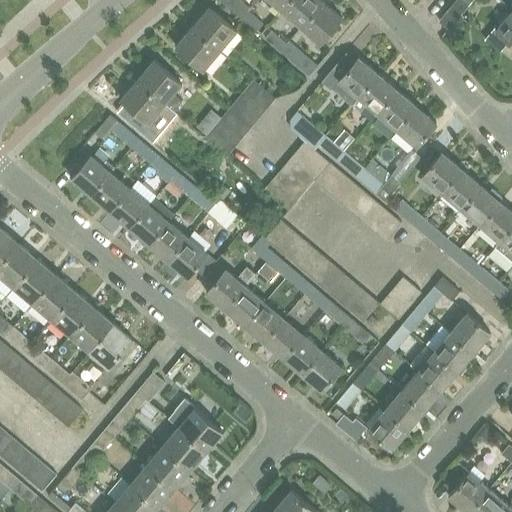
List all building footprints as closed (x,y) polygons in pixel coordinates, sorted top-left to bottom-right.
[(221,0),(241,17),(247,10),(250,6),(242,0),(221,0)] [(269,0),(281,10),(288,0),(269,0)] [(301,26),(322,0),(288,0),(281,10),(301,26)] [(322,0),(301,26),(320,43),(342,17),(322,0)] [(209,5),(192,26),(221,49),(237,29),(209,5)] [(511,9),(495,29),(494,28),(486,39),(501,51),(510,41),(511,42),(511,9)] [(262,22),(247,10),(241,17),(256,30),(262,22)] [(204,69),(221,49),(192,26),(176,46),(204,69)] [(280,50),(286,42),(272,30),(265,37),(280,50)] [(289,40),(286,42),(280,50),(309,74),(318,64),(289,40)] [(332,69),(320,83),(329,90),(330,89),(349,105),(351,103),(377,72),(358,56),(355,59),(341,76),(332,69)] [(154,59),(137,79),(166,103),(172,108),(181,98),(174,93),(183,82),(154,59)] [(377,72),(351,103),(360,111),(367,103),(377,112),(397,89),(377,72)] [(166,103),(137,79),(121,99),(149,123),(166,103)] [(245,89),(267,107),(275,97),(253,79),(245,89)] [(245,89),(237,98),(259,116),(267,107),(245,89)] [(397,89),(377,112),(397,128),(417,105),(397,89)] [(259,116),(237,98),(229,108),(251,126),(259,116)] [(417,105),(397,128),(417,145),(437,122),(417,105)] [(229,108),(221,118),(243,136),(251,126),(229,108)] [(110,114),(94,132),(104,140),(112,130),(131,146),(138,138),(110,114)] [(243,136),(221,118),(213,128),(235,146),(243,136)] [(315,148),(319,143),(326,135),(317,128),(306,140),(315,148)] [(345,151),(326,135),(319,143),(338,159),(345,151)] [(138,138),(131,146),(151,163),(158,154),(138,138)] [(305,140),(294,153),(318,174),(329,161),(305,140)] [(95,149),(91,154),(71,178),(90,193),(109,169),(114,164),(95,149)] [(442,191),(462,167),(442,150),(422,174),(442,191)] [(345,151),(338,159),(357,176),(365,167),(345,151)] [(318,174),(294,153),(283,167),(307,187),(318,174)] [(158,154),(151,163),(170,179),(177,171),(158,154)] [(318,174),(314,179),(324,187),(339,168),(330,160),(329,161),(318,174)] [(297,200),(307,187),(283,167),(273,179),(297,200)] [(365,167),(357,176),(386,200),(402,181),(392,174),(384,183),(365,167)] [(481,184),(462,167),(442,191),(461,207),(481,184)] [(348,176),(339,168),(324,187),(333,194),(348,176)] [(109,169),(90,193),(109,210),(129,186),(109,169)] [(177,171),(170,179),(189,195),(196,187),(177,171)] [(333,194),(342,202),(357,183),(348,176),(333,194)] [(297,200),(273,179),(265,189),(289,209),(297,200)] [(357,183),(342,202),(351,209),(366,191),(357,183)] [(481,184),(462,207),(481,224),(501,201),(499,199),(503,196),(493,187),(490,191),(481,184)] [(129,186),(109,210),(129,226),(148,203),(129,186)] [(208,211),(215,203),(196,187),(189,195),(208,211)] [(351,209),(359,217),(375,199),(366,191),(351,209)] [(148,203),(129,226),(149,243),(168,219),(175,211),(156,195),(148,203)] [(220,198),(215,203),(208,211),(217,219),(229,228),(240,215),(228,206),(220,198)] [(383,206),(375,199),(359,217),(368,224),(383,206)] [(414,224),(421,215),(402,199),(395,207),(414,224)] [(511,227),(511,210),(501,201),(481,224),(501,241),(511,227)] [(368,224),(377,232),(392,213),(383,206),(368,224)] [(401,221),(392,213),(377,232),(386,239),(401,221)] [(440,231),(421,215),(414,224),(433,240),(440,231)] [(168,259),(188,236),(168,219),(149,243),(168,259)] [(266,238),(271,241),(275,245),(291,226),(282,219),(266,238)] [(0,263),(18,242),(0,226),(0,263)] [(291,226),(275,245),(284,253),(300,234),(291,226)] [(511,227),(501,241),(496,246),(511,259),(511,227)] [(459,248),(440,231),(433,240),(452,256),(459,248)] [(271,241),(266,238),(262,234),(251,248),(265,260),(273,251),(267,246),(271,241)] [(308,241),(300,234),(284,253),(293,260),(308,241)] [(188,236),(168,259),(188,276),(207,253),(188,236)] [(317,249),(308,241),(293,260),(302,268),(317,249)] [(0,263),(0,274),(13,286),(37,258),(18,242),(0,263)] [(452,256),(471,273),(479,264),(459,248),(452,256)] [(317,249),(302,268),(310,275),(326,256),(317,249)] [(292,267),(273,251),(265,260),(285,276),(292,267)] [(335,264),(326,256),(310,275),(320,283),(335,264)] [(56,274),(37,258),(13,286),(32,302),(56,274)] [(344,272),(335,264),(320,283),(329,290),(344,272)] [(479,264),(471,273),(491,289),(498,280),(479,264)] [(292,267),(285,276),(304,293),(312,284),(292,267)] [(244,268),(236,277),(226,268),(206,291),(224,306),(244,283),(251,274),(244,268)] [(353,279),(344,272),(329,290),(337,298),(353,279)] [(56,274),(32,302),(51,318),(75,290),(56,274)] [(413,300),(421,291),(403,275),(395,284),(414,300),(413,300)] [(418,304),(427,311),(443,291),(452,299),(459,290),(442,276),(418,304)] [(346,305),(362,287),(353,279),(337,298),(346,305)] [(511,292),(498,280),(491,289),(510,306),(511,307),(511,292)] [(263,300),(244,283),(224,306),(244,323),(263,300)] [(331,300),(312,284),(304,293),(323,309),(331,300)] [(395,284),(388,293),(406,308),(413,300),(414,300),(395,284)] [(346,305),(355,313),(371,294),(362,287),(346,305)] [(94,307),(75,290),(51,318),(71,334),(94,307)] [(406,308),(388,293),(380,302),(399,318),(406,308)] [(380,302),(371,294),(355,313),(364,320),(380,302)] [(264,340),(283,316),(263,300),(244,323),(264,340)] [(323,309),(343,325),(350,317),(331,300),(323,309)] [(418,304),(402,323),(410,330),(427,311),(418,304)] [(113,323),(94,307),(71,334),(90,351),(113,323)] [(467,311),(451,331),(474,351),(490,331),(467,311)] [(303,333),(283,316),(264,340),(283,356),(303,333)] [(370,333),(350,317),(343,325),(363,342),(370,333)] [(132,339),(113,323),(90,351),(109,367),(132,339)] [(386,342),(394,349),(410,330),(402,323),(386,342)] [(12,325),(4,335),(16,345),(24,335),(12,325)] [(451,331),(434,351),(457,371),(460,373),(469,363),(466,360),(474,351),(451,331)] [(322,350),(303,333),(283,356),(303,373),(322,350)] [(31,341),(23,351),(35,361),(43,351),(31,341)] [(386,342),(370,361),(378,369),(394,349),(386,342)] [(426,344),(410,363),(418,370),(417,371),(440,390),(457,371),(434,351),(430,347),(426,344)] [(14,352),(6,345),(0,351),(0,367),(1,368),(14,352)] [(342,366),(322,350),(303,373),(323,389),(342,366)] [(23,359),(14,352),(1,368),(9,375),(23,359)] [(50,357),(42,367),(54,377),(62,367),(50,357)] [(31,366),(23,359),(9,375),(17,382),(31,366)] [(370,361),(353,381),(362,388),(378,369),(370,361)] [(39,373),(31,366),(17,382),(26,389),(39,373)] [(72,371),(61,383),(81,399),(91,387),(72,371)] [(136,391),(145,399),(148,401),(165,382),(152,371),(136,391)] [(401,390),(424,410),(440,390),(417,371),(401,390)] [(48,380),(39,373),(26,389),(34,396),(48,380)] [(56,387),(48,380),(34,396),(42,403),(56,387)] [(345,408),(362,388),(353,381),(336,401),(345,408)] [(65,394),(56,387),(42,403),(51,410),(65,394)] [(407,430),(424,410),(401,390),(384,410),(407,430)] [(145,399),(136,391),(126,402),(136,410),(145,399)] [(73,401),(65,394),(51,410),(59,417),(73,401)] [(82,409),(73,401),(59,417),(67,425),(68,426),(82,409)] [(178,426),(206,449),(222,430),(194,407),(178,426)] [(120,410),(110,421),(120,429),(129,418),(120,410)] [(392,448),(407,430),(384,410),(368,428),(392,448)] [(162,445),(190,468),(206,449),(178,426),(162,445)] [(104,429),(94,440),(104,448),(113,437),(104,429)] [(0,436),(0,453),(13,438),(4,431),(0,436)] [(21,445),(13,438),(0,453),(0,454),(7,461),(21,445)] [(500,453),(510,461),(511,459),(511,446),(509,443),(500,453)] [(7,461),(16,468),(29,452),(21,445),(7,461)] [(146,464),(174,487),(190,468),(162,445),(146,464)] [(88,448),(78,459),(88,467),(97,455),(88,448)] [(38,459),(29,452),(16,468),(24,475),(38,459)] [(24,475),(33,482),(46,466),(38,459),(24,475)] [(457,461),(443,478),(455,487),(447,495),(467,511),(488,487),(479,480),(485,474),(473,464),(468,471),(457,461)] [(130,483),(158,507),(174,487),(146,464),(130,483)] [(55,473),(46,466),(33,482),(42,490),(56,473),(55,473)] [(72,466),(62,478),(72,486),(81,474),(72,466)] [(7,469),(0,476),(0,479),(10,488),(18,478),(7,469)] [(114,502),(125,511),(153,511),(158,507),(130,483),(114,502)] [(26,485),(18,494),(29,504),(37,494),(26,485)] [(500,511),(507,504),(488,487),(467,511),(500,511)] [(275,507),(280,511),(318,511),(319,511),(291,488),(275,507)] [(45,501),(37,510),(38,511),(54,511),(56,510),(45,501)] [(87,511),(75,502),(67,511),(87,511)] [(125,511),(114,502),(105,511),(125,511)]
